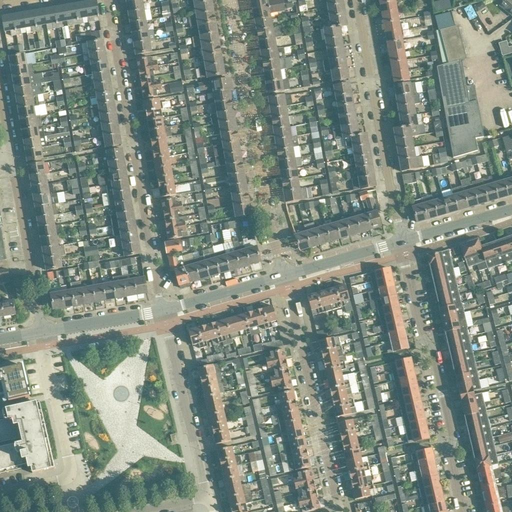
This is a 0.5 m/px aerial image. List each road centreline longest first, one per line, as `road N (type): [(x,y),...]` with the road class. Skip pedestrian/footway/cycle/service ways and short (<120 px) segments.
road 1 (residential): [(161,310),(106,0)]
road 2 (residential): [(284,276),(230,0)]
road 3 (residential): [(461,511),(448,457),(452,438),(399,243)]
road 4 (residential): [(399,243),(355,0)]
road 5 (residential): [(339,511),(284,276)]
road 6 (residential): [(0,495),(69,474),(42,333)]
road 7 (residential): [(207,497),(161,310)]
road 8 (residential): [(42,333),(11,160)]
road 9 (tertiary): [(161,310),(284,276)]
road 10 (tertiary): [(42,333),(161,310)]
